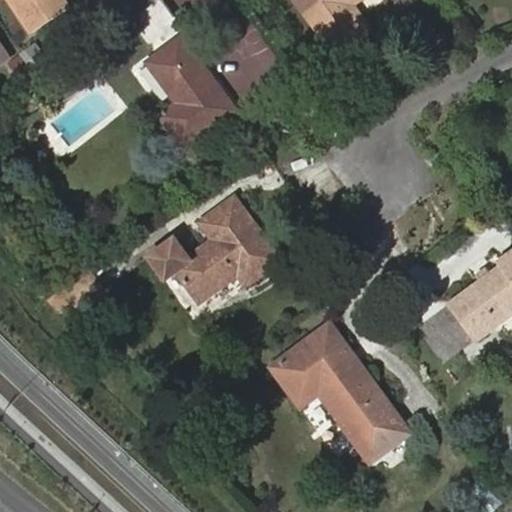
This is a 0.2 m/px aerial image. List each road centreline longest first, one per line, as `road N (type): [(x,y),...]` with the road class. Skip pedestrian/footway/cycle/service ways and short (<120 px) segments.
road 1 (residential): [(163,511),(0,358)]
road 2 (residential): [(511,58),(397,110),(374,172)]
